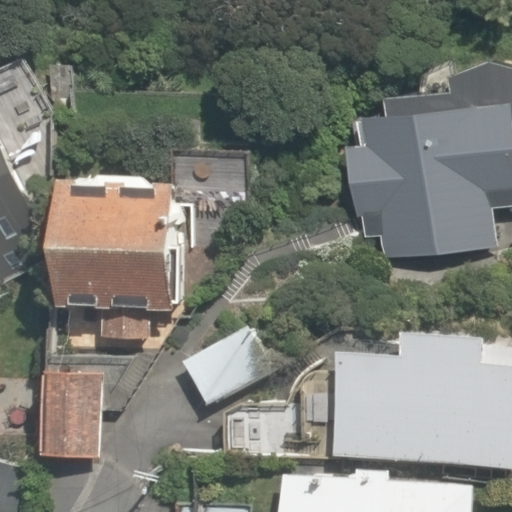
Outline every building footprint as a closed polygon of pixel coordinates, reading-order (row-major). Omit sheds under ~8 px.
[(384,272),(442,270),(441,248),(493,246),(492,201),(511,200),(511,90),(378,96),(379,128),(355,129),(358,214),(382,213),(384,272)] [(0,124),(0,267),(54,243),(0,124)] [(51,448),(105,450),(107,410),(119,411),(161,350),(163,313),(199,314),(207,151),(65,144),(51,448)] [(274,299),(188,354),(221,404),(306,350),(274,299)] [(511,320),(347,312),(340,453),(361,454),(398,456),(511,461),(511,320)] [(361,454),(361,469),(293,465),(290,511),(480,511),(482,475),(397,471),(398,456),(361,454)]
